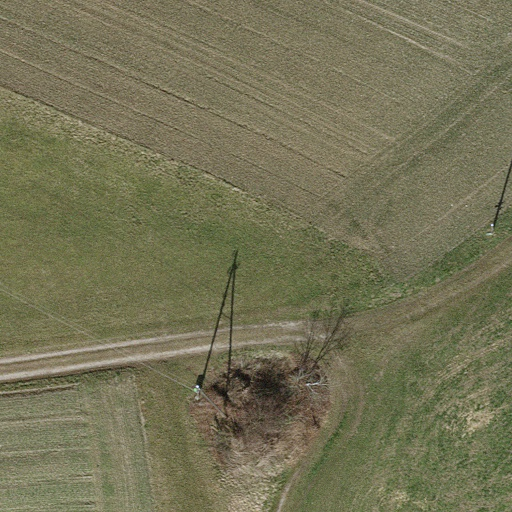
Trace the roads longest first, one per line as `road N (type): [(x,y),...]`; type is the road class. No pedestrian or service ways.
road 1 (track): [(0,380),(405,339)]
road 2 (track): [(307,511),(405,339)]
road 3 (track): [(405,339),(511,276)]
